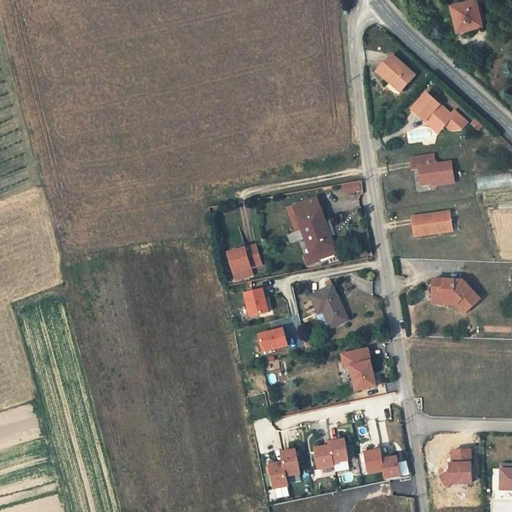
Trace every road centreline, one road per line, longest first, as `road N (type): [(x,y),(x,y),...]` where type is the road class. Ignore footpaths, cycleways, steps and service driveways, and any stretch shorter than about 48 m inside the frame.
road 1 (residential): [(413,425),(354,60),(355,33),(377,1)]
road 2 (primary): [(377,1),(511,129)]
